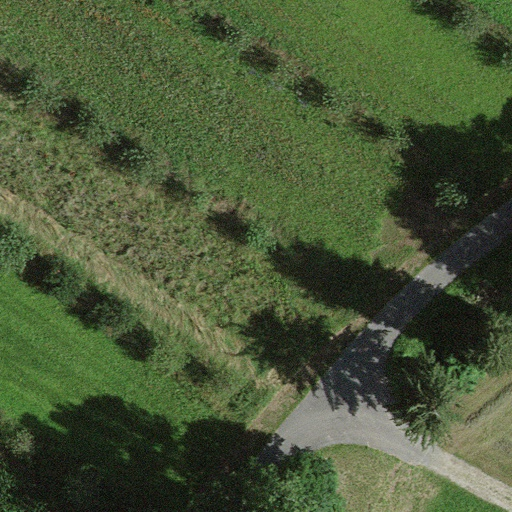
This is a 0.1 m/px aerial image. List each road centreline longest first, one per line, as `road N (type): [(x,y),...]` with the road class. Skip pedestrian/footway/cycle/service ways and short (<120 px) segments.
road 1 (track): [(511,234),(429,292),(324,409)]
road 2 (track): [(324,409),(511,503)]
road 3 (track): [(324,409),(246,511)]
